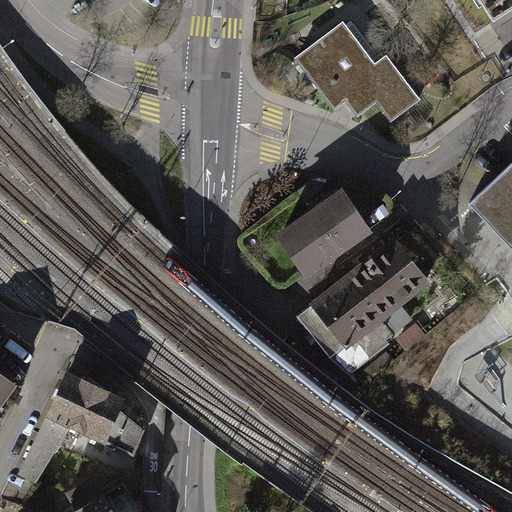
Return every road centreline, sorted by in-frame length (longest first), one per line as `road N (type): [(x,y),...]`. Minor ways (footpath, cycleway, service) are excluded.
road 1 (secondary): [(206,265),(188,511)]
road 2 (residential): [(5,0),(43,42),(111,83),(212,110)]
road 3 (residential): [(58,340),(86,350),(154,407),(158,511)]
road 4 (residential): [(212,110),(382,170),(417,170)]
road 5 (residential): [(206,265),(350,389)]
road 6 (secondary): [(212,110),(206,265)]
road 7 (residential): [(417,170),(440,211),(511,279)]
road 8 (residential): [(0,467),(58,340)]
